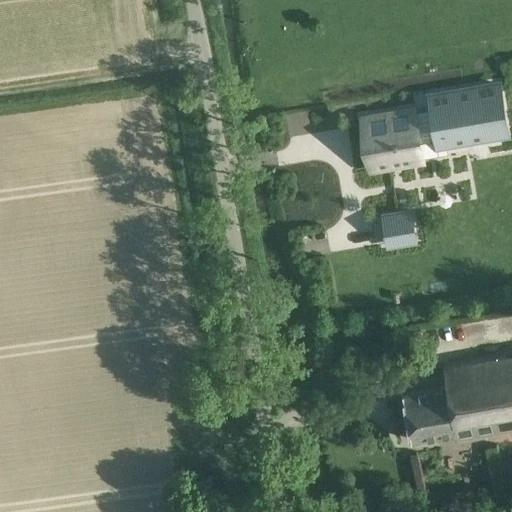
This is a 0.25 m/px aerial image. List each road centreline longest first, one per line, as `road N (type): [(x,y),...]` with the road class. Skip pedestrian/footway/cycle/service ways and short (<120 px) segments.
road 1 (unclassified): [(282,511),(193,0)]
road 2 (unknown): [(222,164),(303,148),(331,158),(353,222),(328,249)]
